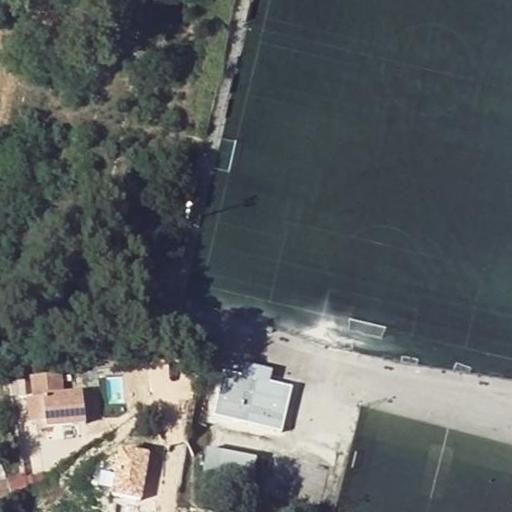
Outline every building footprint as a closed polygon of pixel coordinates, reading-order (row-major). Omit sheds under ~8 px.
[(221,158),(260,0),(234,0),(197,152),(208,155),(221,158)] [(261,433),(271,383),(220,373),(212,412),(222,415),(220,425),(261,433)] [(58,374),(30,378),(32,399),(26,400),(29,424),(43,422),(44,428),(83,423),(80,394),(61,395),(58,374)] [(237,434),(206,428),(202,445),(210,448),(212,440),(234,445),(237,434)] [(102,447),(97,493),(131,497),(137,451),(102,447)] [(216,480),(250,489),(253,475),(255,466),(256,461),(222,453),(216,480)] [(265,469),(255,466),(253,475),(263,478),(265,469)] [(0,480),(0,505),(11,498),(3,479),(0,480)]
